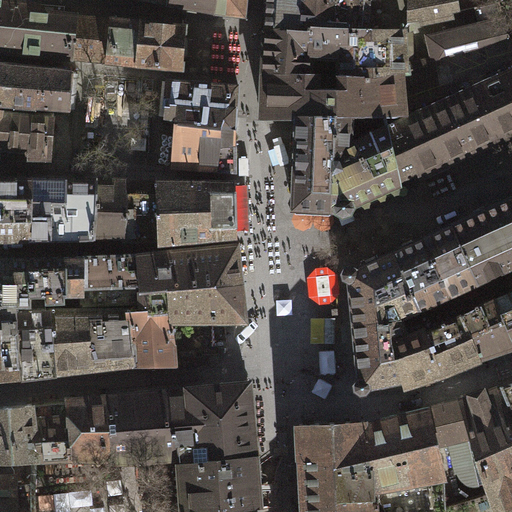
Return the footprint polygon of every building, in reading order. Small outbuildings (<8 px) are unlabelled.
[(65,6),(8,0),(0,0),(0,49),(72,58),(77,15),(64,14),(65,6)] [(167,0),(167,4),(192,9),(216,14),(243,16),(244,0),(167,0)] [(266,0),(266,26),(368,30),(369,21),(369,0),(266,0)] [(457,0),(408,0),(408,19),(458,10),(457,0)] [(480,22),(426,35),(432,59),(436,58),(510,38),(500,2),(476,7),(480,22)] [(77,15),(72,58),(108,62),(111,18),(77,15)] [(111,18),(108,62),(137,65),(141,20),(111,18)] [(141,20),(137,65),(182,69),(185,26),(141,20)] [(265,49),(264,73),(338,73),(345,76),(388,75),(404,66),(405,54),(404,30),(386,30),(374,30),(368,30),(266,26),(265,49)] [(215,30),(217,47),(231,46),(229,28),(215,30)] [(354,115),(385,116),(385,117),(406,115),(402,73),(412,74),(413,79),(437,74),(436,58),(432,59),(404,66),(388,75),(345,76),(338,73),(264,73),(262,118),(296,116),(354,115)] [(28,66),(0,63),(0,106),(70,111),(72,70),(28,66)] [(388,131),(399,177),(418,169),(419,174),(511,130),(511,70),(397,123),(398,127),(388,131)] [(167,79),(164,117),(178,119),(178,124),(236,129),(237,120),(237,107),(238,84),(203,82),(167,79)] [(53,114),(0,110),(0,157),(11,157),(49,156),(53,114)] [(354,115),(296,116),(293,207),(330,209),(332,173),(351,141),(351,133),(353,131),(354,115)] [(236,129),(178,124),(175,123),(172,167),(203,169),(235,171),(236,150),(236,129)] [(332,173),(330,209),(341,209),(400,183),(399,177),(388,131),(386,125),(351,141),(332,173)] [(94,199),(97,176),(0,174),(0,237),(32,237),(93,236),(94,199)] [(125,178),(97,176),(94,199),(93,236),(124,235),(125,191),(125,178)] [(157,178),(157,192),(157,238),(157,241),(236,236),(235,208),(233,179),(195,179),(157,178)] [(141,191),(125,191),(124,235),(129,235),(129,239),(143,238),(157,238),(157,192),(141,191)] [(511,203),(510,198),(452,224),(477,281),(511,265),(511,203)] [(452,224),(423,238),(448,294),(477,281),(452,224)] [(423,238),(393,251),(418,309),(448,294),(423,238)] [(173,286),(242,283),(237,244),(83,255),(82,293),(81,304),(129,304),(143,304),(143,292),(174,294),(173,286)] [(418,309),(393,251),(349,271),(354,321),(394,319),(401,316),(418,309)] [(83,255),(0,255),(0,302),(17,302),(49,303),(65,303),(65,293),(82,293),(83,255)] [(199,317),(199,320),(244,320),(242,283),(173,286),(174,294),(143,292),(143,304),(143,309),(166,307),(167,317),(199,317)] [(511,291),(495,298),(511,338),(511,291)] [(463,313),(481,360),(511,347),(511,338),(495,298),(463,313)] [(17,302),(0,302),(0,374),(22,371),(17,302)] [(17,302),(22,371),(54,369),(49,303),(17,302)] [(49,303),(54,369),(133,363),(129,304),(81,304),(65,303),(49,303)] [(129,304),(133,363),(175,362),(201,356),(199,320),(199,317),(167,317),(166,307),(143,309),(143,304),(129,304)] [(391,341),(404,378),(406,385),(446,373),(481,360),(463,313),(427,330),(426,327),(409,334),(391,341)] [(394,319),(354,321),(361,385),(404,378),(391,341),(409,334),(401,316),(394,319)] [(511,382),(499,387),(511,418),(511,382)] [(118,394),(104,396),(108,461),(123,462),(180,461),(254,455),(251,426),(246,383),(207,386),(118,394)] [(511,418),(499,387),(460,400),(473,442),(475,454),(484,484),(493,511),(495,511),(511,503),(511,418)] [(33,402),(42,460),(108,461),(104,396),(33,402)] [(473,442),(460,400),(366,423),(363,420),(331,422),(299,424),(302,486),(303,499),(303,511),(374,511),(374,498),(379,498),(387,511),(445,511),(444,474),(439,453),(441,453),(439,442),(447,441),(454,473),(457,474),(460,480),(464,483),(472,486),(484,484),(475,454),(473,442)] [(0,406),(0,459),(31,460),(42,460),(33,402),(0,406)] [(259,504),(254,455),(180,461),(184,510),(259,504)] [(0,459),(0,511),(31,511),(31,460),(0,459)]
